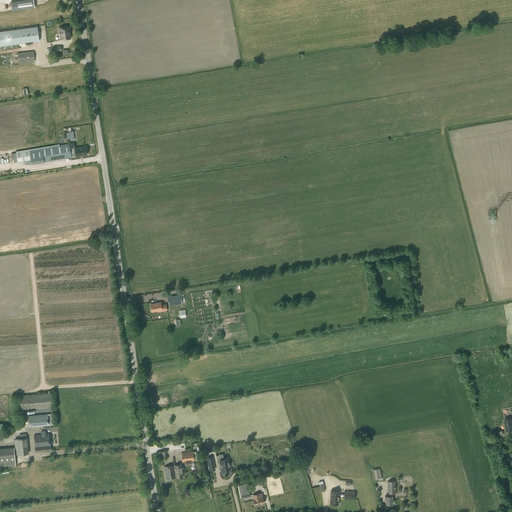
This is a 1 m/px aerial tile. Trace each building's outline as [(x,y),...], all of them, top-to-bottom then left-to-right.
[(34,7),(33,0),(19,0),(11,1),(12,10),(34,7)] [(0,45),(39,41),(37,26),(0,31),(0,45)] [(61,27),(59,27),(60,39),(62,39),(63,39),(68,39),(69,38),(71,38),(69,26),(67,27),(67,26),(61,27)] [(34,52),(18,53),(19,63),(35,61),(34,52)] [(74,143),(16,153),(17,162),(25,161),(26,165),(71,157),(71,154),(75,153),(76,156),(87,154),(85,146),(75,148),(74,143)] [(182,295),(169,297),(170,305),(183,303),(182,298),(182,295)] [(161,302),(150,304),(151,312),(158,310),(158,312),(167,310),(166,304),(161,305),(161,302)] [(51,392),(16,395),(18,413),(22,413),(21,410),(52,407),(51,392)] [(53,413),(28,416),(29,427),(54,425),(53,413)] [(42,434),(41,434),(41,438),(43,438),(43,441),(45,441),(46,446),(50,445),(49,434),(45,434),(45,431),(41,431),(42,434)] [(22,438),(14,438),(16,454),(29,453),(28,437),(27,437),(26,433),(22,434),(22,438)] [(41,434),(34,435),(35,452),(51,451),(50,445),(46,446),(45,441),(43,441),(43,438),(41,438),(41,434)] [(14,447),(0,448),(0,466),(16,465),(14,447)] [(193,451),(181,453),(182,462),(185,462),(189,461),(198,460),(197,451),(193,452),(193,451)] [(219,459),(222,471),(225,471),(225,472),(229,471),(229,470),(230,470),(228,458),(223,459),(223,456),(219,457),(219,459)] [(181,464),(174,465),(176,478),(183,477),(181,464)] [(176,478),(174,465),(164,467),(166,479),(176,478)] [(379,468),(373,470),(375,480),(382,478),(379,468)] [(388,496),(385,496),(385,500),(386,500),(386,504),(392,504),(392,496),(391,496),(391,493),(395,493),(395,481),(387,482),(388,496)] [(247,483),(238,485),(241,497),(250,495),(247,483)] [(331,491),(330,504),(338,504),(339,491),(331,491)] [(344,491),(344,499),(354,500),(355,491),(344,491)] [(260,493),(253,495),(254,499),(253,500),(254,505),(264,503),(262,494),(260,494),(260,493)]
